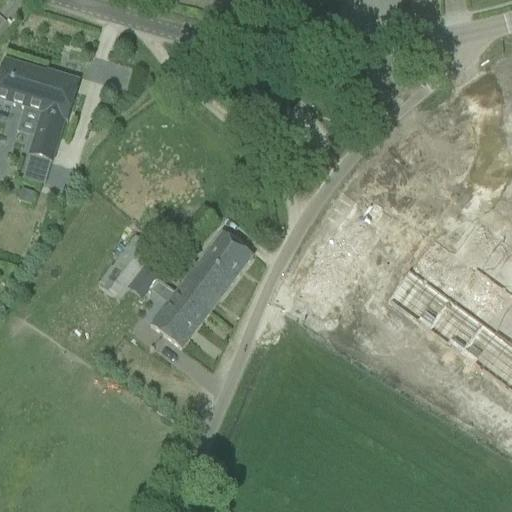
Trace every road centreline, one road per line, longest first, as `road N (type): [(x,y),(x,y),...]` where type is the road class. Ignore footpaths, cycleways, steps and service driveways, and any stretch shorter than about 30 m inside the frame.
road 1 (unclassified): [(474,35),(357,51),(229,47),(95,11)]
road 2 (unclassified): [(280,261),(283,208),(268,167),(238,129),(95,11)]
road 3 (unclassified): [(280,261),(346,169),(474,35)]
road 4 (unclassified): [(172,511),(280,261)]
road 5 (unknown): [(511,426),(406,345)]
